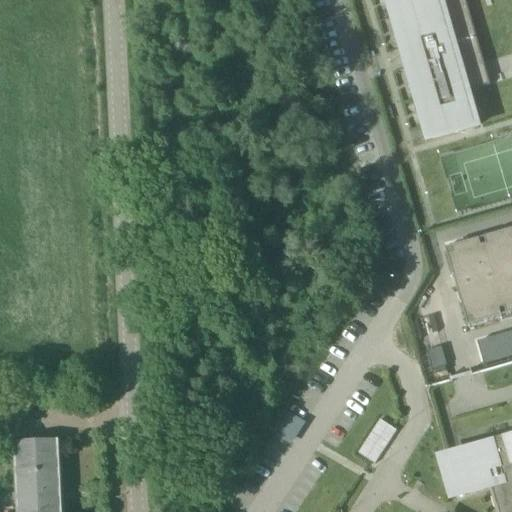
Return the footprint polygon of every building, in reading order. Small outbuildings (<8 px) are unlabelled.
[(412,66),(411,66),(432,140),(479,126),(470,92),(489,87),(464,0),(391,0),(406,50),(408,49),(412,66)] [(467,329),(511,316),(511,232),(445,252),(467,329)] [(511,334),(476,344),(483,367),(511,358),(511,334)] [(379,421),(357,454),(374,465),(395,432),(379,421)] [(511,511),(511,440),(445,460),(456,499),(490,489),(496,511),(511,511)] [(18,511),(58,511),(56,444),(15,446),(18,511)]
